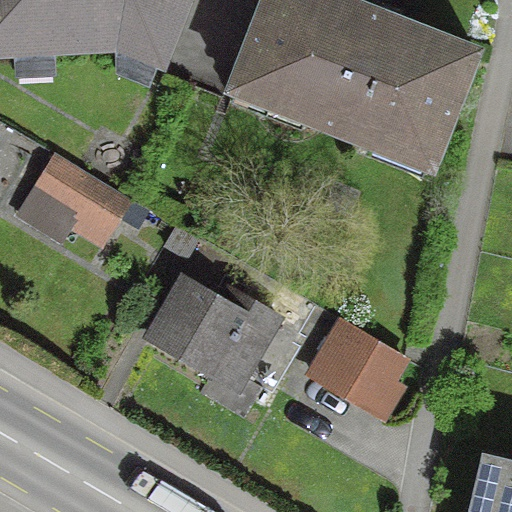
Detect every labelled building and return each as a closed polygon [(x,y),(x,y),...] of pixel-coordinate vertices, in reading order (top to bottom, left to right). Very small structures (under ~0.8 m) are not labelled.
[(0,0),(0,50),(112,44),(156,61),(180,0),(0,0)] [(263,0),(229,89),(227,93),(232,95),(234,91),(422,165),(421,169),(426,171),(472,52),(337,0),(263,0)] [(52,158),(37,183),(66,201),(57,215),(71,223),(69,226),(98,243),(123,202),(52,158)] [(273,319),(226,291),(218,304),(179,281),(146,337),(209,374),(215,364),(238,377),(273,319)] [(308,376),(343,397),(374,343),(339,324),(308,376)] [(511,511),(511,465),(489,460),(476,511),(511,511)]
